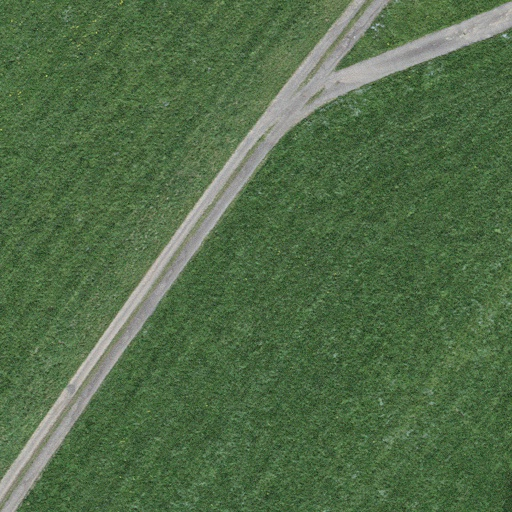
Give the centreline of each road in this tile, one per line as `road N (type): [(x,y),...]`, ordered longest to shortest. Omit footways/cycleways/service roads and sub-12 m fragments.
road 1 (track): [(0,510),(371,0)]
road 2 (track): [(303,84),(359,75),(511,17)]
